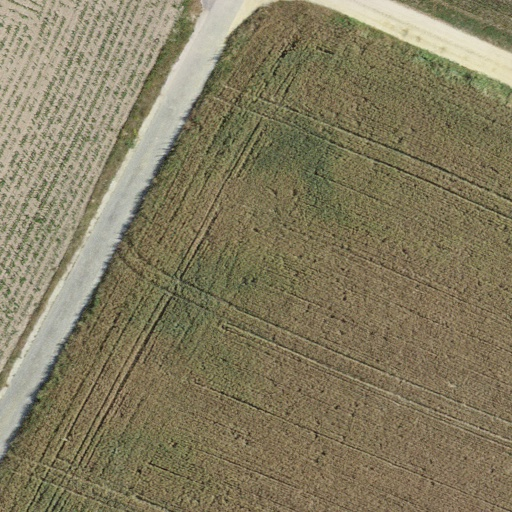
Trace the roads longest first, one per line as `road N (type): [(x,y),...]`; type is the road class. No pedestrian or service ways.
road 1 (unclassified): [(230,0),(0,444)]
road 2 (track): [(511,101),(264,0)]
